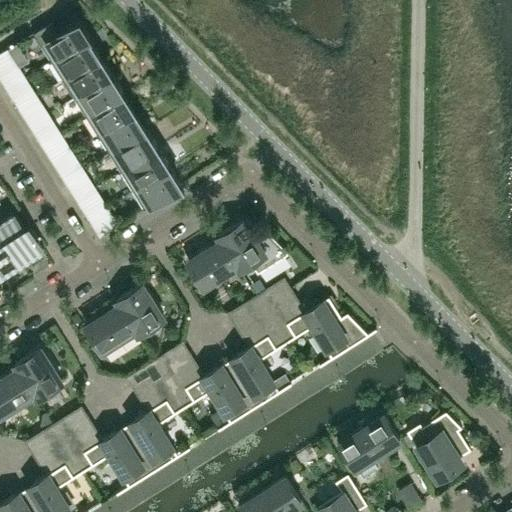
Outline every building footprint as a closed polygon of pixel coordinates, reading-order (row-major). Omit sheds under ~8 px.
[(51,59),(89,36),(92,34),(80,14),(57,29),(51,19),(33,31),(51,59)] [(100,54),(89,36),(51,59),(63,78),(100,54)] [(0,62),(9,58),(3,49),(0,51),(0,62)] [(74,96),(112,72),(100,54),(63,78),(74,96)] [(86,114),(123,91),(112,72),(74,96),(86,114)] [(19,106),(33,97),(29,90),(14,99),(19,106)] [(97,132),(135,109),(123,91),(86,114),(97,132)] [(23,112),(37,103),(33,97),(19,106),(23,112)] [(109,151),(146,127),(135,109),(97,132),(109,151)] [(56,133),(52,126),(37,135),(42,142),(56,133)] [(121,169),(158,145),(146,127),(109,151),(121,169)] [(60,140),(56,133),(42,142),(46,149),(60,140)] [(132,187),(169,164),(158,145),(121,169),(132,187)] [(79,170),(75,163),(60,172),(65,179),(79,170)] [(144,206),(182,183),(169,164),(132,187),(144,206)] [(84,177),(79,170),(65,179),(69,185),(84,177)] [(102,206),(98,199),(83,208),(88,215),(102,206)] [(92,222),(107,213),(102,206),(88,215),(92,222)] [(32,227),(30,223),(25,226),(16,211),(1,221),(25,258),(44,246),(32,227)] [(289,251),(266,228),(255,235),(244,217),(218,233),(220,238),(237,264),(240,268),(251,261),(258,271),(289,251)] [(25,258),(1,221),(0,221),(0,260),(6,270),(25,258)] [(237,264),(220,238),(187,259),(203,285),(237,264)] [(164,316),(146,286),(142,281),(116,297),(119,302),(135,328),(138,332),(164,316)] [(281,310),(266,287),(256,293),(271,316),(281,310)] [(271,316),(256,293),(246,299),(261,323),(271,316)] [(368,330),(347,310),(341,314),(329,294),(287,320),(281,310),(271,316),(286,340),(312,323),(331,354),(319,361),(320,362),(376,327),(376,326),(368,330)] [(135,328),(119,302),(85,323),(102,349),(135,328)] [(279,387),(260,357),(286,340),(271,316),(261,323),(268,333),(226,359),(254,404),(291,380),(291,379),(279,387)] [(63,380),(44,350),(41,345),(15,362),(17,366),(34,392),(37,396),(63,380)] [(179,374),(164,351),(154,357),(169,381),(179,374)] [(169,381),(154,357),(145,363),(160,387),(169,381)] [(219,426),(254,404),(226,359),(186,385),(179,374),(169,381),(184,404),(211,388),(230,418),(218,425),(219,426)] [(34,392),(17,366),(0,376),(0,412),(0,413),(34,392)] [(177,451),(158,421),(184,404),(169,381),(160,387),(166,397),(125,423),(126,425),(153,468),(190,445),(189,444),(177,451)] [(471,447),(458,427),(460,426),(462,425),(446,409),(422,424),(420,421),(407,429),(409,432),(415,442),(438,477),(464,461),(460,454),(471,447)] [(68,445),(53,421),(46,411),(43,412),(40,423),(43,427),(58,451),(68,445)] [(355,467),(401,438),(384,412),(338,441),(355,467)] [(78,439),(63,415),(53,421),(68,445),(78,439)] [(153,468),(126,425),(125,423),(84,449),(78,439),(68,445),(83,469),(109,452),(128,482),(117,489),(117,491),(153,468)] [(409,432),(402,436),(408,446),(415,442),(409,432)] [(487,443),(481,449),(487,455),(493,449),(487,443)] [(73,511),(57,485),(83,469),(68,445),(58,451),(65,461),(23,487),(39,511),(83,511),(88,509),(88,508),(80,511),(73,511)] [(357,511),(356,509),(367,502),(348,471),(336,479),(342,489),(317,505),(321,511),(357,511)] [(286,511),(286,510),(302,500),(286,474),(240,503),(245,511),(286,511)] [(39,511),(23,487),(0,501),(0,511),(39,511)] [(417,491),(404,499),(408,505),(421,497),(417,491)] [(503,511),(511,511),(511,503),(502,510),(503,511)]
